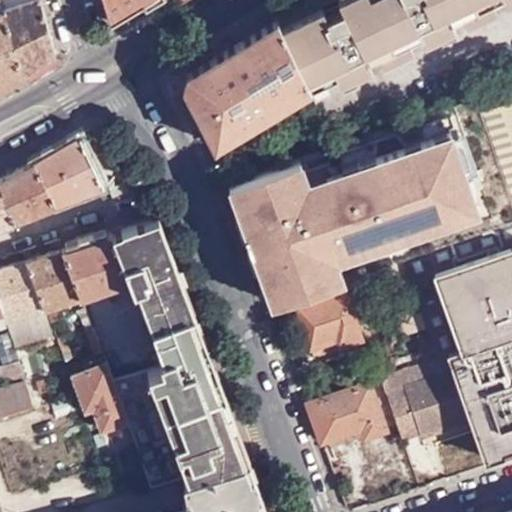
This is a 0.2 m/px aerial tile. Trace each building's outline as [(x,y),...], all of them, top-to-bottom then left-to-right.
[(0,0),(0,85),(23,73),(2,0),(0,0)] [(2,0),(23,73),(56,51),(40,0),(2,0)] [(106,0),(112,19),(143,0),(106,0)] [(337,0),(334,2),(337,11),(321,19),(323,22),(309,28),(305,16),(277,29),(301,90),(302,91),(326,79),(328,81),(342,75),(341,72),(357,64),(408,40),(426,32),(427,34),(441,29),(439,24),(491,0),(337,0)] [(317,10),(305,16),(309,28),(323,22),(321,19),(317,10)] [(237,41),(265,112),(301,90),(277,29),(272,20),(237,41)] [(426,32),(408,40),(412,47),(429,40),(427,34),(426,32)] [(184,86),(213,145),(265,112),(237,41),(184,73),(184,86)] [(341,72),(342,75),(344,80),(361,72),(357,64),(341,72)] [(511,81),(477,96),(511,192),(511,81)] [(305,161),(231,185),(252,245),(274,300),(346,278),(340,256),(482,206),(455,129),(309,177),(305,161)] [(78,134),(32,161),(55,203),(104,185),(78,134)] [(32,161),(0,175),(0,191),(13,219),(55,203),(32,161)] [(0,224),(13,219),(0,191),(0,224)] [(183,477),(240,460),(147,221),(106,234),(124,281),(152,360),(155,369),(109,386),(122,421),(147,489),(183,477)] [(511,227),(407,258),(411,271),(437,347),(450,343),(454,355),(460,371),(476,419),(489,457),(511,449),(511,227)] [(124,281),(106,234),(61,248),(58,249),(76,298),(124,281)] [(58,249),(61,248),(58,239),(50,242),(53,250),(29,258),(27,249),(20,251),(42,309),(76,298),(58,249)] [(0,312),(3,321),(42,309),(20,251),(15,252),(18,262),(0,267),(0,312)] [(411,271),(407,258),(380,267),(384,280),(411,271)] [(298,302),(314,347),(357,332),(359,337),(381,330),(369,298),(374,296),(369,285),(365,285),(363,280),(298,302)] [(89,333),(87,327),(81,330),(90,355),(97,353),(94,344),(89,333)] [(97,331),(89,333),(94,344),(100,342),(97,331)] [(357,332),(314,347),(319,362),(362,347),(359,337),(357,332)] [(319,362),(314,347),(307,349),(312,364),(319,362)] [(389,394),(460,371),(454,355),(384,379),(389,394)] [(96,429),(122,421),(109,386),(106,377),(100,360),(65,372),(77,407),(86,405),(96,429)] [(106,377),(109,386),(155,369),(152,360),(106,377)] [(12,384),(0,388),(0,416),(31,407),(29,401),(16,361),(0,366),(0,379),(10,378),(12,384)] [(406,442),(476,419),(460,371),(389,394),(406,442)] [(370,380),(308,400),(322,439),(362,426),(365,433),(386,426),(370,380)] [(325,446),(348,438),(365,433),(362,426),(322,439),(325,446)] [(189,505),(163,511),(260,511),(240,460),(183,477),(189,505)] [(333,470),(338,484),(346,481),(341,466),(333,470)]
